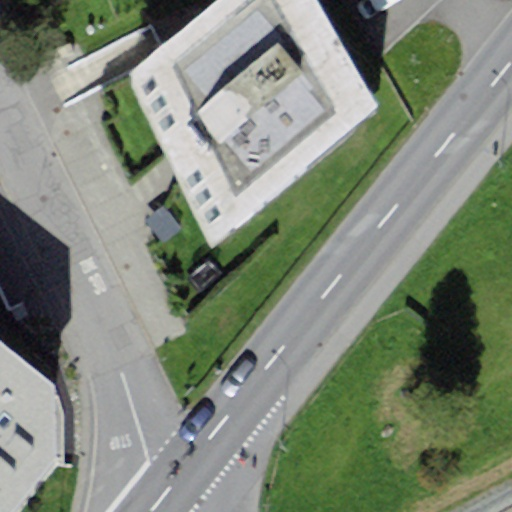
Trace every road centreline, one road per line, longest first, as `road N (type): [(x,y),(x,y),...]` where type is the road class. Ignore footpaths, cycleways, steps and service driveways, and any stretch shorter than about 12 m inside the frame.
road 1 (primary): [(162,493),(511,57)]
road 2 (residential): [(0,88),(118,365),(162,493)]
